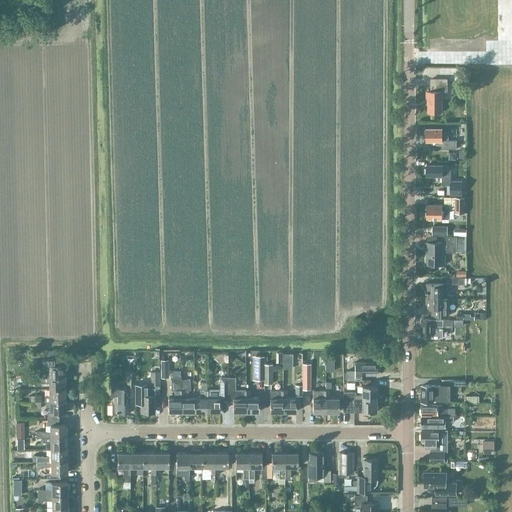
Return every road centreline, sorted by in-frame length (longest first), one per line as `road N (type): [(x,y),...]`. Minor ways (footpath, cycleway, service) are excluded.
road 1 (residential): [(408,434),(409,41)]
road 2 (residential): [(86,431),(408,434)]
